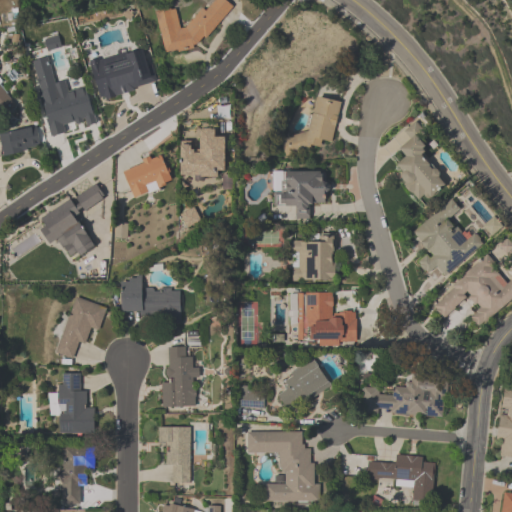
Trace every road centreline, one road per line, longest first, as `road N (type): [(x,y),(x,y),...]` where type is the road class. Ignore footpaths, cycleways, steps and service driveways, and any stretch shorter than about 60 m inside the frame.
road 1 (tertiary): [(0,223),(178,102),(247,47),(288,0)]
road 2 (residential): [(387,103),(366,133),(365,184),(403,310),(431,348),(486,368)]
road 3 (tertiary): [(511,199),(393,37),(343,0)]
road 4 (residential): [(468,511),(486,368),(511,328)]
road 5 (residential): [(124,363),(125,511)]
road 6 (residential): [(476,442),(338,429)]
